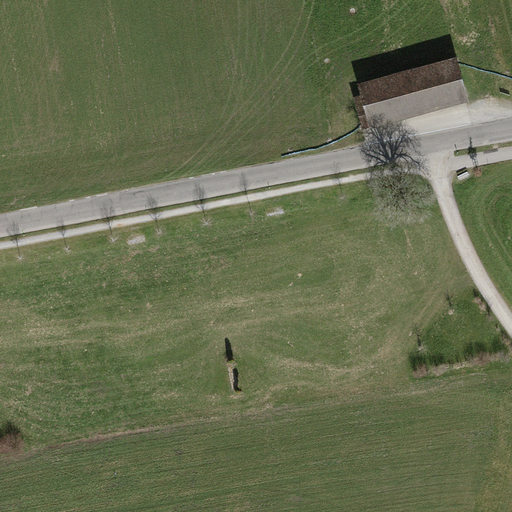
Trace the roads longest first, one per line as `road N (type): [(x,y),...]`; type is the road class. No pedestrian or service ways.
road 1 (unclassified): [(0,226),(511,130)]
road 2 (track): [(438,165),(468,254),(511,325)]
